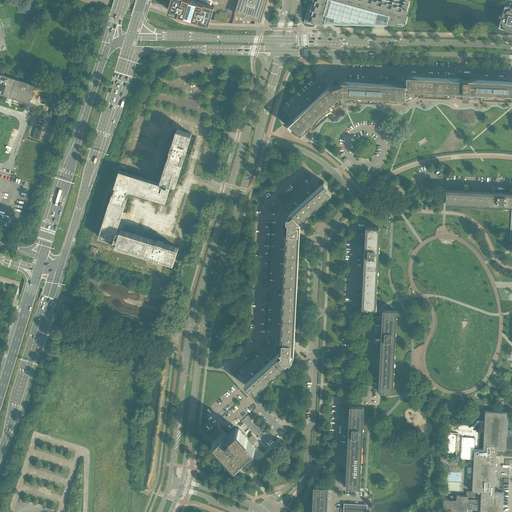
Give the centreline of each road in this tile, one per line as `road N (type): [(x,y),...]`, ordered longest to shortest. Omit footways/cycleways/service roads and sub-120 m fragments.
road 1 (tertiary): [(271,51),(189,330),(169,481)]
road 2 (tertiary): [(182,480),(200,326),(257,136)]
road 3 (primary): [(59,270),(126,48)]
road 4 (primary): [(108,38),(41,258)]
road 5 (primary): [(0,453),(59,270)]
road 6 (tertiary): [(511,47),(337,40)]
road 7 (residential): [(335,469),(349,316)]
road 8 (tertiary): [(126,48),(271,51)]
road 9 (primary): [(37,270),(0,393)]
road 10 (tertiary): [(336,53),(462,55)]
road 11 (residential): [(335,70),(461,70)]
